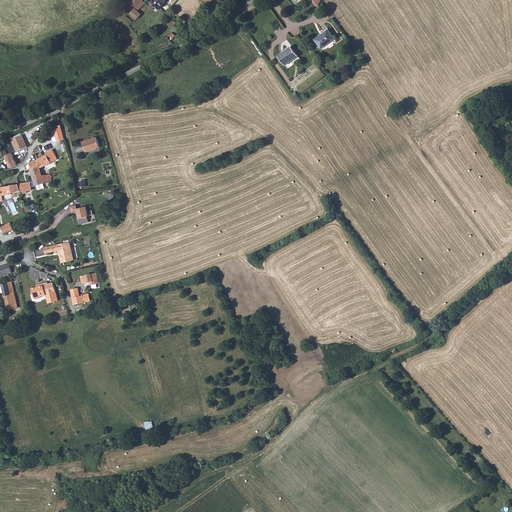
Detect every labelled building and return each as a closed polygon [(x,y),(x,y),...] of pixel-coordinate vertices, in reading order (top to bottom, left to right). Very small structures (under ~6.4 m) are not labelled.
[(139,0),(134,5),(137,9),(142,5),(143,5),(148,0),(139,0)] [(142,5),(137,9),(145,17),(149,13),(143,5),(142,5)] [(192,22),(179,9),(176,12),(174,12),(173,12),(172,13),(172,14),(172,15),(170,18),(184,30),(192,22)] [(322,34),(327,30),(323,23),(317,27),(322,34)] [(174,30),(168,34),(173,38),(176,43),(182,40),(179,36),(177,33),(175,32),(174,30)] [(327,30),(314,40),(320,49),(334,39),(327,30)] [(289,47),(276,56),(282,65),(296,56),(289,47)] [(24,133),(12,137),(17,151),(29,147),(24,133)] [(98,138),(84,142),(87,152),(101,148),(98,138)] [(13,143),(3,146),(8,161),(9,161),(17,158),(18,158),(13,143)] [(45,157),(38,160),(41,168),(42,171),(45,170),(44,166),(53,163),(54,162),(51,154),(45,157)] [(17,158),(9,161),(13,171),(21,168),(17,158)] [(38,160),(31,164),(33,171),(38,186),(45,183),(46,184),(50,182),(50,179),(52,178),(51,174),(43,175),(42,171),(41,168),(38,160)] [(16,194),(13,194),(13,198),(15,198),(25,196),(24,193),(31,192),(31,191),(29,183),(14,186),(16,194)] [(14,186),(1,188),(2,196),(4,196),(7,196),(13,194),(16,194),(14,186)] [(35,203),(25,207),(28,213),(37,210),(35,203)] [(78,213),(81,224),(90,222),(89,217),(90,216),(88,207),(79,209),(78,210),(79,212),(78,213)] [(12,222),(2,226),(6,234),(15,229),(12,222)] [(70,242),(57,245),(45,248),(47,254),(60,251),(63,263),(75,260),(70,242)] [(12,265),(0,267),(0,279),(16,276),(14,274),(12,265)] [(97,273),(81,276),(83,283),(91,281),(91,285),(99,283),(97,273)] [(12,306),(19,304),(13,282),(3,285),(5,292),(9,307),(12,306)] [(49,283),(41,285),(41,287),(34,289),(36,298),(37,300),(42,298),(42,297),(48,296),(52,295),(54,303),(59,302),(55,284),(50,285),(49,283)] [(85,303),(83,296),(80,297),(78,289),(71,291),(75,305),(85,303)] [(90,295),(83,296),(85,303),(92,301),(90,295)] [(153,420),(146,422),(148,429),(155,427),(153,420)]
